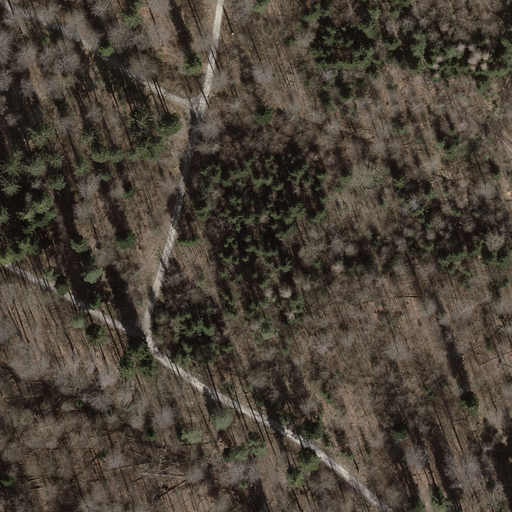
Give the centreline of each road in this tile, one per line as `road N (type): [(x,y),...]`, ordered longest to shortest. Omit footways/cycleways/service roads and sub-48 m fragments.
road 1 (track): [(0,260),(308,443),(387,511)]
road 2 (track): [(139,337),(202,107)]
road 3 (track): [(202,107),(0,2)]
